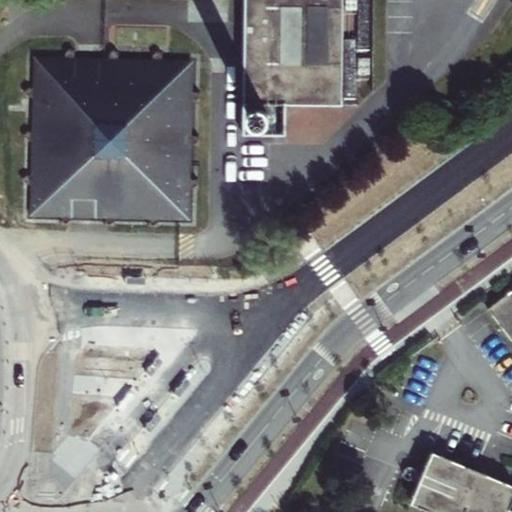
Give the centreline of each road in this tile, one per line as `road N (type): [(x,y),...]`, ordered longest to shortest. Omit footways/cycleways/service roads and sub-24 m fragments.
road 1 (secondary): [(195,511),(339,339),(511,209)]
road 2 (residential): [(0,270),(14,337),(13,511)]
